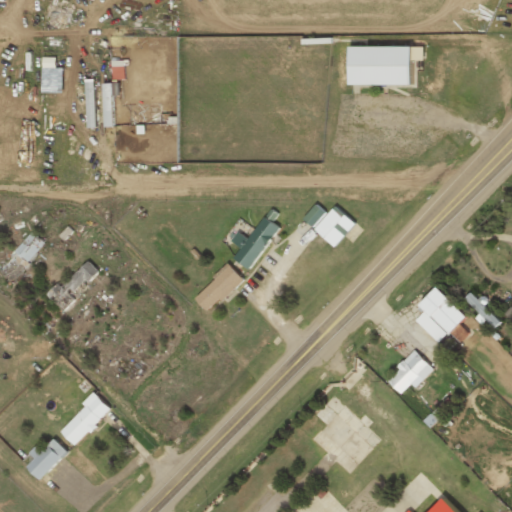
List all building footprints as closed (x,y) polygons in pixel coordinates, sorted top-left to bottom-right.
[(413,46),(413,85),(352,86),(351,47),(413,46)] [(124,79),(125,60),(112,60),(111,79),(124,79)] [(87,80),(89,128),(97,127),(95,79),(87,80)] [(120,83),(104,83),(106,126),(114,126),(113,96),(120,96),(120,83)] [(313,227),(326,213),(317,204),(304,218),(313,227)] [(335,247),(356,224),(337,206),(315,229),(335,247)] [(250,239),(238,231),(232,241),(242,248),(235,258),(251,269),(280,226),(265,217),(250,239)] [(7,259),(20,272),(47,244),(34,232),(7,259)] [(64,311),(75,299),(72,296),(98,270),(89,260),(66,283),(62,280),(47,295),(64,311)] [(209,312),(244,279),(230,264),(195,297),(209,312)] [(468,316),(438,287),(420,306),(425,311),(416,320),(439,343),(451,332),(461,342),(470,333),(461,324),(468,316)] [(476,318),(481,324),(486,319),(494,328),(501,323),(472,292),(465,298),(480,314),(476,318)] [(402,394),(412,384),(417,388),(434,369),(415,351),(388,380),(402,394)] [(94,392),(83,403),(86,406),(61,431),(76,446),(90,431),(92,433),(98,427),(96,425),(112,409),(94,392)] [(41,479),(68,451),(56,440),(43,453),(37,447),(30,453),(36,458),(28,466),(41,479)] [(459,511),(445,498),(431,511),(413,511),(411,510),(408,511),(459,511)]
